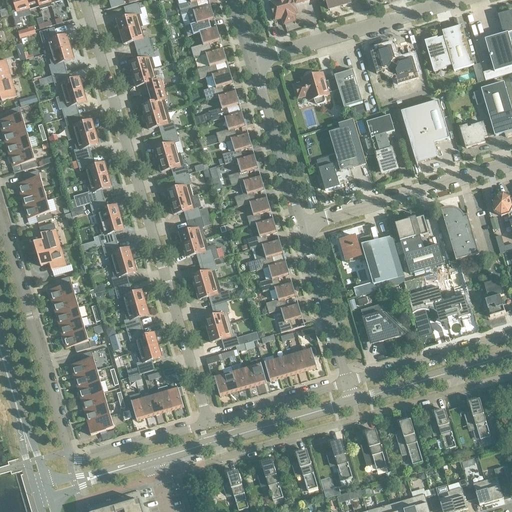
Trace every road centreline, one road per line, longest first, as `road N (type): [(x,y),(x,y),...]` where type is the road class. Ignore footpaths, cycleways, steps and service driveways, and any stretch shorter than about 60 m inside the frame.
road 1 (residential): [(83,0),(208,424)]
road 2 (residential): [(208,424),(71,459),(0,221)]
road 3 (residential): [(213,443),(218,460),(459,391)]
road 4 (unclassified): [(300,226),(511,165)]
road 5 (unclassified): [(254,61),(464,0)]
road 6 (unclassified): [(346,384),(511,335)]
road 7 (residential): [(300,226),(254,61)]
road 8 (residential): [(346,384),(300,226)]
road 9 (tertiary): [(213,443),(351,402)]
road 10 (residential): [(346,384),(208,424)]
